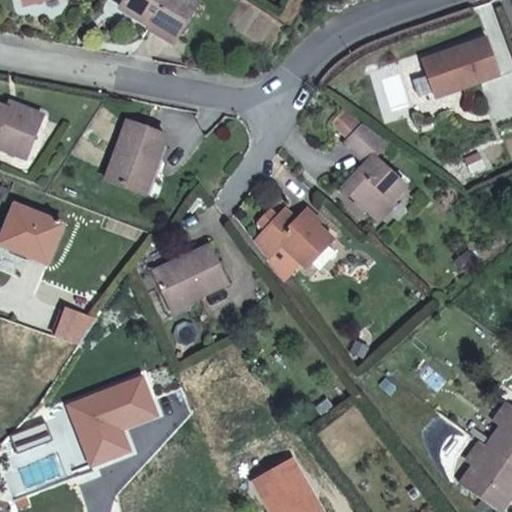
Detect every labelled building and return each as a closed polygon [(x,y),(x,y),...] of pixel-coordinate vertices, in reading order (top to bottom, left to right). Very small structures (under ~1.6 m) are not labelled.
[(198,7),(186,0),(127,0),(120,11),(150,30),(152,27),(176,42),(198,7)] [(425,85),(455,75),(456,79),(492,67),(478,28),(413,52),(425,85)] [(8,104),(5,112),(10,114),(14,106),(8,104)] [(0,151),(19,158),(29,131),(37,133),(43,118),(14,106),(10,114),(5,112),(0,109),(0,151)] [(370,155),(382,137),(369,127),(357,119),(339,106),(328,120),(346,133),(341,140),(363,159),(343,186),(376,218),(403,182),(370,155)] [(168,134),(128,121),(108,180),(143,192),(151,169),(156,171),(168,134)] [(29,131),(19,158),(27,161),(37,133),(29,131)] [(62,221),(13,203),(0,236),(0,242),(48,260),(62,221)] [(268,231),(256,244),(269,261),(284,246),(309,268),(335,240),(308,214),(299,222),(287,211),(277,222),(268,231)] [(258,224),(268,231),(277,222),(267,213),(258,224)] [(209,247),(179,263),(153,276),(171,313),(228,285),(209,247)] [(68,309),(58,337),(83,345),(100,319),(68,309)] [(158,429),(150,386),(70,402),(82,468),(124,460),(119,436),(158,429)] [(491,414),(498,418),(511,399),(504,395),(491,414)] [(511,400),(511,399),(498,418),(483,439),(471,457),(457,478),(497,505),(511,482),(511,400)] [(463,452),(471,457),(483,439),(476,434),(463,452)]
